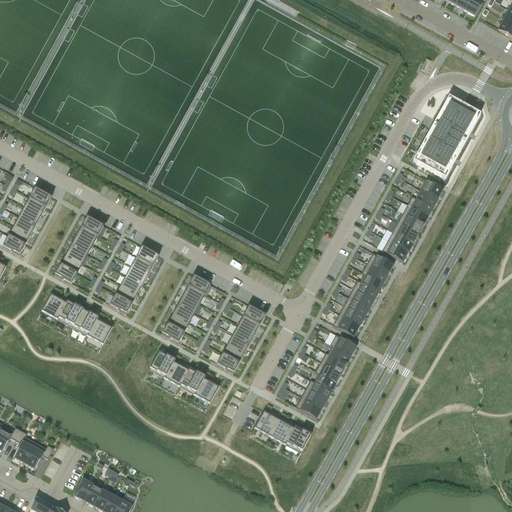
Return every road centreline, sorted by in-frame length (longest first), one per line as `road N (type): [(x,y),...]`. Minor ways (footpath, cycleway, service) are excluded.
road 1 (tertiary): [(508,132),(298,511)]
road 2 (tertiary): [(310,511),(511,154)]
road 3 (residential): [(0,149),(297,313)]
road 4 (residential): [(429,84),(297,313)]
road 5 (residential): [(511,61),(398,0)]
